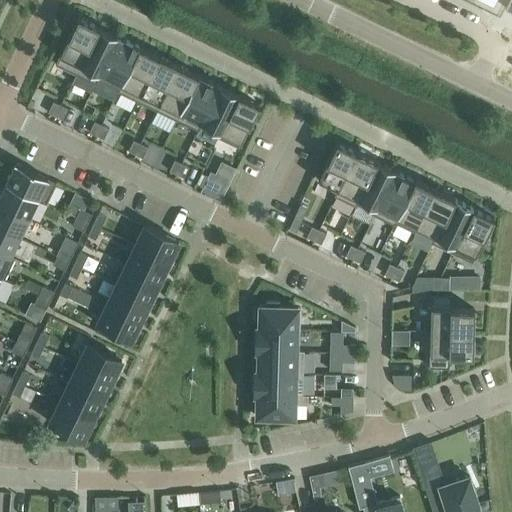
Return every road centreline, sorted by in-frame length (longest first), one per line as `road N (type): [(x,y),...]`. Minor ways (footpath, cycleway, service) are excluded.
road 1 (residential): [(370,442),(372,293),(0,114)]
road 2 (residential): [(370,442),(199,475),(0,476)]
road 3 (residential): [(287,0),(475,91)]
road 4 (residential): [(405,0),(499,46),(475,91)]
road 5 (residential): [(511,393),(370,442)]
